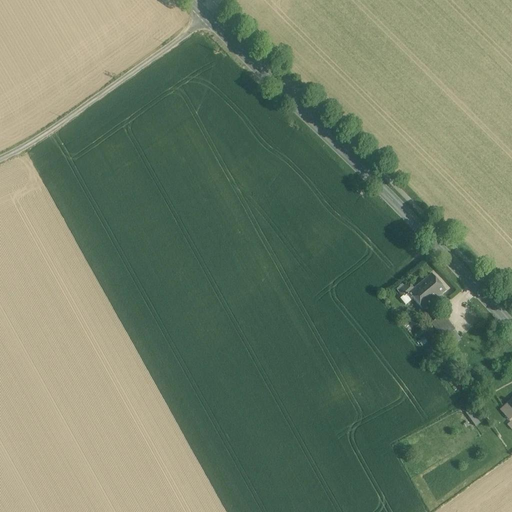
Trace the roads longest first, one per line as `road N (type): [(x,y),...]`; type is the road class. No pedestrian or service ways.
road 1 (secondary): [(511,324),(209,13)]
road 2 (residential): [(0,155),(209,13)]
